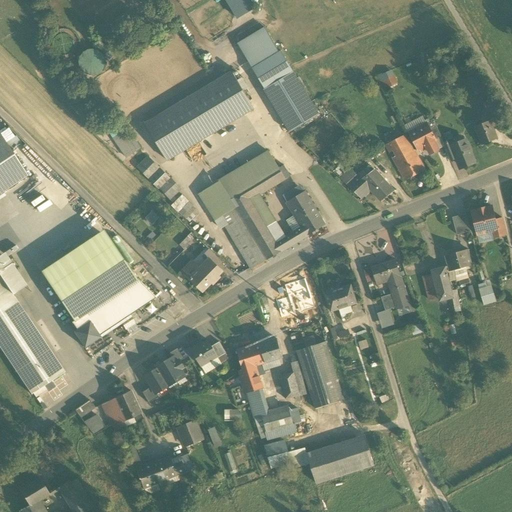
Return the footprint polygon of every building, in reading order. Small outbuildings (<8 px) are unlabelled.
[(226,0),(226,1),(237,20),(254,9),(248,0),(226,0)] [(265,28),(239,44),(265,89),(294,72),(281,51),(279,52),(265,28)] [(102,74),(103,50),(82,49),(81,73),(102,74)] [(145,124),(167,161),(254,109),(232,72),(145,124)] [(264,90),(290,133),(320,114),(294,72),(265,89),(264,90)] [(385,81),(388,86),(395,83),(392,77),(385,81)] [(487,105),(494,122),(500,119),(493,102),(487,105)] [(491,123),(494,122),(487,105),(484,106),(491,122),(491,123)] [(404,127),(408,133),(426,124),(423,117),(404,127)] [(426,124),(435,140),(441,137),(434,120),(426,124)] [(476,128),(483,147),(498,141),(491,123),(491,122),(476,128)] [(426,147),(430,154),(438,150),(434,142),(436,141),(435,140),(426,124),(408,133),(417,151),(426,147)] [(113,139),(127,158),(137,151),(123,132),(113,139)] [(0,192),(26,175),(0,135),(0,192)] [(393,158),(405,180),(425,171),(421,163),(420,163),(413,151),(404,135),(386,145),(390,152),(393,151),(396,156),(393,158)] [(444,144),(450,161),(456,158),(452,148),(455,146),(453,140),(444,144)] [(456,158),(460,169),(475,163),(470,151),(471,150),(468,143),(467,144),(466,142),(455,146),(452,148),(456,158)] [(251,269),(305,237),(300,229),(293,233),(286,237),(287,239),(278,244),(256,208),(263,203),(258,195),(263,191),(264,192),(286,179),(279,168),(269,152),(219,182),(234,208),(219,217),(220,218),(225,227),(251,269)] [(138,167),(160,188),(170,179),(148,157),(138,167)] [(279,168),(286,179),(291,176),(284,165),(279,168)] [(340,179),(347,185),(356,176),(349,170),(340,179)] [(375,172),(359,183),(366,191),(369,189),(371,190),(374,193),(376,191),(383,200),(393,193),(375,172)] [(0,276),(12,294),(26,285),(4,252),(0,254),(0,203),(32,183),(26,175),(0,192),(0,276)] [(171,178),(170,179),(160,188),(170,200),(181,189),(171,178)] [(234,208),(219,182),(199,194),(215,220),(220,218),(219,217),(234,208)] [(360,200),(371,190),(369,189),(366,191),(359,183),(354,186),(352,184),(347,188),(360,200)] [(303,227),(308,235),(325,225),(304,192),(301,194),(297,188),(284,196),(285,197),(284,197),(295,215),(303,227)] [(171,206),(174,209),(186,198),(182,195),(171,206)] [(189,201),(186,198),(174,209),(178,213),(179,212),(189,201)] [(193,205),(189,201),(179,212),(183,216),(192,206),(193,205)] [(287,239),(286,237),(263,203),(256,208),(278,244),(287,239)] [(192,206),(183,216),(186,219),(192,213),(196,209),(192,206)] [(483,230),(487,232),(491,231),(493,231),(490,221),(495,220),(492,207),(472,212),(477,232),(483,230)] [(152,210),(144,218),(151,225),(159,217),(152,210)] [(192,213),(186,219),(190,222),(196,216),(192,213)] [(452,218),(457,235),(470,231),(466,214),(452,218)] [(293,233),(300,229),(303,227),(295,215),(286,221),(293,233)] [(220,218),(215,220),(215,221),(220,230),(225,227),(220,218)] [(493,231),(494,238),(506,235),(502,218),(495,220),(490,221),(493,231)] [(40,271),(47,281),(109,239),(103,229),(40,271)] [(152,231),(145,238),(149,241),(155,235),(152,231)] [(493,240),(491,231),(487,232),(477,235),(480,244),(493,240)] [(179,245),(184,249),(192,241),(188,237),(179,245)] [(47,281),(73,321),(74,322),(85,314),(116,294),(136,280),(109,239),(47,281)] [(210,259),(218,267),(223,262),(210,250),(203,256),(208,261),(210,259)] [(445,256),(448,267),(449,272),(465,267),(472,265),(468,250),(445,256)] [(183,272),(202,291),(214,280),(215,282),(220,277),(218,275),(222,271),(218,267),(210,259),(208,261),(200,269),(193,262),(183,272)] [(376,282),(387,279),(400,275),(395,260),(371,268),(376,283),(376,282)] [(433,274),(436,285),(440,298),(440,300),(452,297),(453,297),(451,290),(449,282),(446,272),(449,272),(448,267),(432,271),(433,274)] [(446,272),(449,282),(456,280),(456,282),(459,281),(468,279),(469,278),(465,267),(449,272),(446,272)] [(368,268),(363,270),(367,283),(372,282),(368,268)] [(476,271),(480,281),(485,280),(481,269),(476,271)] [(423,277),(426,288),(436,285),(433,274),(423,277)] [(409,305),(400,275),(387,279),(387,282),(388,281),(392,294),(381,297),(383,303),(394,299),(397,307),(396,307),(397,309),(409,305),(410,305),(409,305)] [(12,294),(0,276),(0,348),(31,394),(33,393),(38,390),(51,381),(64,372),(12,294)] [(284,285),(288,297),(293,314),(303,311),(300,303),(312,299),(305,278),(284,285)] [(116,294),(130,315),(148,303),(155,298),(140,282),(137,279),(136,280),(116,294)] [(486,287),(485,281),(477,283),(479,289),(486,287)] [(429,300),(440,298),(436,285),(426,288),(429,300)] [(486,287),(479,289),(484,306),(496,302),(491,285),(486,287)] [(325,297),(331,313),(339,310),(351,306),(356,304),(350,286),(339,290),(340,292),(325,297)] [(472,286),(467,287),(471,300),(476,299),(472,286)] [(453,297),(452,297),(455,312),(461,311),(457,290),(451,290),(453,297)] [(116,294),(85,314),(99,335),(130,315),(116,294)] [(281,318),(293,314),(288,297),(276,301),(281,318)] [(383,303),(385,311),(387,310),(396,307),(397,307),(394,299),(383,303)] [(153,309),(148,303),(99,335),(100,337),(103,342),(153,309)] [(351,306),(339,310),(341,316),(353,312),(351,306)] [(392,325),(387,310),(385,311),(376,313),(381,329),(392,325)] [(100,337),(99,335),(85,314),(74,322),(73,321),(71,322),(76,330),(73,332),(84,348),(100,337)] [(411,328),(413,335),(424,332),(422,324),(411,328)] [(338,332),(340,338),(350,335),(348,329),(338,332)] [(302,339),(306,348),(317,345),(314,335),(302,339)] [(451,340),(452,346),(462,344),(460,337),(451,340)] [(277,339),(259,345),(265,363),(279,359),(282,358),(277,339)] [(358,342),(360,350),(368,348),(366,340),(358,342)] [(197,360),(201,367),(217,357),(211,347),(208,341),(192,350),(195,356),(197,360)] [(219,342),(211,347),(217,357),(218,358),(225,354),(226,353),(219,342)] [(297,351),(315,409),(343,400),(325,342),(317,345),(306,348),(297,351)] [(261,364),(265,363),(259,345),(236,352),(242,370),(261,364)] [(173,357),(176,363),(179,361),(180,361),(188,356),(185,350),(182,346),(170,353),(172,358),(173,357)] [(188,356),(190,359),(195,356),(192,350),(190,347),(185,350),(188,356)] [(374,363),(381,360),(378,353),(371,355),(374,363)] [(225,354),(218,358),(221,363),(227,359),(225,354)] [(168,386),(169,386),(167,383),(175,378),(177,381),(184,377),(180,369),(183,367),(180,361),(179,361),(176,363),(173,357),(172,358),(162,364),(161,362),(155,365),(158,369),(168,386)] [(205,373),(221,364),(221,363),(218,358),(217,357),(201,367),(205,373)] [(261,364),(263,371),(281,366),(279,359),(265,363),(261,364)] [(293,373),(299,396),(306,394),(298,361),(290,363),(293,373)] [(239,371),(246,393),(247,393),(262,389),(258,375),(264,374),(263,371),(261,364),(242,370),(239,371)] [(157,393),(168,386),(158,369),(146,376),(152,387),(156,393),(157,393)] [(280,376),(285,400),(299,396),(293,373),(280,376)] [(184,377),(177,381),(178,383),(180,385),(187,381),(184,377)] [(178,383),(177,381),(175,378),(167,383),(169,386),(170,388),(178,383)] [(38,390),(40,394),(46,390),(48,391),(55,387),(51,381),(38,390)] [(142,393),(148,403),(159,397),(157,393),(156,393),(152,387),(142,393)] [(247,393),(249,400),(264,396),(262,389),(247,393)] [(120,416),(123,422),(133,417),(141,414),(131,391),(123,395),(130,411),(120,416)] [(111,422),(115,431),(126,427),(123,422),(120,416),(130,411),(123,395),(101,405),(110,423),(111,422)] [(266,432),(276,429),(272,414),(269,415),(264,396),(249,400),(255,419),(261,438),(267,437),(266,432)] [(74,411),(80,418),(88,413),(94,408),(89,400),(74,411)] [(224,409),(224,420),(241,419),(241,412),(239,413),(239,409),(224,409)] [(297,409),(289,411),(293,424),(294,424),(300,422),(297,409)] [(276,429),(293,424),(289,411),(289,410),(272,414),(276,429)] [(83,422),(93,435),(105,429),(97,415),(92,417),(83,422)] [(133,417),(123,422),(126,427),(135,423),(133,417)] [(178,428),(186,447),(202,440),(195,421),(178,428)] [(297,433),(294,424),(293,424),(276,429),(266,432),(267,437),(268,440),(297,433)] [(207,430),(215,448),(222,445),(215,427),(207,430)] [(364,435),(307,454),(310,464),(316,484),(374,466),(364,435)] [(288,471),(310,464),(307,454),(304,447),(288,452),(284,440),(263,447),(272,471),(286,466),(288,471)] [(129,464),(132,472),(136,471),(136,470),(143,468),(142,465),(141,465),(133,445),(123,450),(129,464)] [(224,455),(231,475),(236,473),(230,453),(224,455)] [(178,475),(191,470),(186,455),(180,457),(172,460),(178,475)] [(158,462),(151,465),(158,482),(165,480),(165,479),(178,475),(172,460),(171,457),(158,462)] [(157,483),(158,482),(151,465),(143,468),(136,470),(136,471),(143,488),(157,483)] [(165,480),(158,482),(160,488),(180,480),(178,475),(165,479),(165,480)] [(28,506),(29,507),(36,503),(49,495),(39,478),(19,490),(28,506)] [(77,480),(69,485),(85,511),(86,511),(90,509),(93,508),(77,480)] [(71,511),(85,511),(69,485),(67,482),(57,488),(71,511)] [(157,483),(143,488),(144,490),(151,493),(159,490),(157,483)] [(18,511),(41,511),(36,503),(29,507),(28,506),(19,511),(18,511)]
